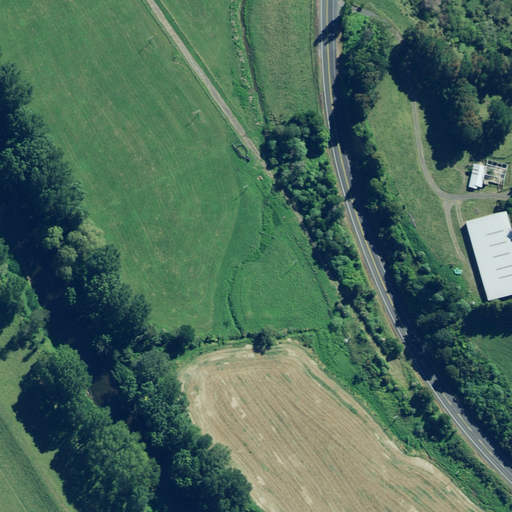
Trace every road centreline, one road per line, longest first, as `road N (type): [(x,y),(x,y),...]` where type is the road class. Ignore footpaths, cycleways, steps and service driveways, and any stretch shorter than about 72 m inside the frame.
road 1 (trunk): [(511,475),(433,376),(374,261),(338,144),(327,0)]
road 2 (track): [(326,9),(360,9),(391,31),(410,77),(420,145),(447,186),(511,195)]
